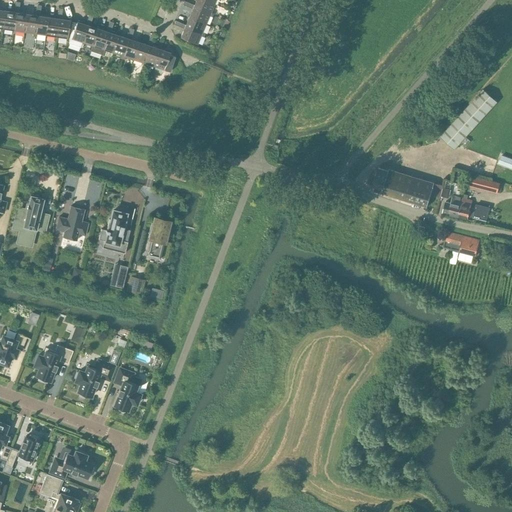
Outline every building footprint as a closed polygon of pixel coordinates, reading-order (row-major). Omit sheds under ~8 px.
[(214,4),(204,0),(196,0),(194,5),(189,3),(188,7),(193,9),(193,7),(213,15),(214,14),(211,12),(214,4)] [(16,13),(13,33),(15,34),(16,31),(24,32),(27,14),(18,13),(19,8),(15,7),(14,12),(16,13)] [(193,9),(189,17),(206,24),(209,16),(212,17),(213,15),(193,7),(193,9)] [(36,10),(36,16),(38,16),(35,37),(37,37),(37,34),(46,35),(48,17),(40,16),(41,11),(36,10)] [(6,11),(3,29),(12,30),(11,33),(13,33),(16,13),(14,12),(6,11)] [(59,19),(56,40),(58,40),(58,37),(67,38),(70,21),(61,19),(62,14),(58,13),(57,19),(59,19)] [(36,16),(27,14),(24,32),(33,33),(32,36),(35,37),(38,16),(36,16)] [(48,17),(46,35),(54,37),(54,39),(56,40),(59,19),(57,19),(48,17)] [(179,27),(184,29),(185,27),(204,35),(205,33),(202,32),(206,24),(189,17),(186,25),(181,23),(179,27)] [(92,46),(98,29),(90,26),(91,21),(87,20),(86,25),(88,26),(81,45),(83,46),(84,43),(92,46)] [(72,22),(69,43),(81,47),(81,45),(88,26),(86,25),(77,22),(77,23),(72,22)] [(108,27),(106,32),(108,32),(101,55),(103,55),(105,50),(113,53),(118,36),(110,33),(112,28),(108,27)] [(184,29),(181,37),(197,44),(201,36),(203,37),(204,35),(185,27),(184,29)] [(108,32),(106,32),(98,29),(92,46),(91,51),(101,55),(108,32)] [(128,33),(127,38),(129,39),(122,59),(124,60),(125,57),(133,60),(139,43),(131,40),(132,35),(128,33)] [(129,39),(127,38),(118,36),(113,53),(121,55),(120,58),(122,59),(129,39)] [(154,66),(160,49),(151,47),(153,42),(149,40),(147,45),(149,46),(143,66),(145,67),(146,64),(154,66)] [(149,46),(147,45),(139,43),(133,60),(142,62),(141,65),(143,66),(149,46)] [(154,66),(164,70),(168,71),(173,58),(169,56),(170,53),(160,49),(154,66)] [(483,89),(440,137),(454,149),(497,102),(483,89)] [(511,152),(505,151),(503,161),(511,162),(511,152)] [(490,181),(470,176),(468,186),(487,191),(490,181)] [(446,200),(443,213),(459,217),(463,199),(464,196),(445,192),(443,199),(446,200)] [(20,237),(33,241),(36,230),(45,232),(49,215),(43,213),(44,209),(41,208),(44,199),(43,198),(43,199),(38,197),(38,195),(33,194),(32,196),(31,196),(31,195),(30,195),(30,196),(31,196),(27,209),(17,207),(13,224),(23,227),(20,237)] [(471,201),(463,199),(459,217),(472,220),(473,218),(486,221),(490,208),(476,204),(475,209),(470,208),(471,201)] [(84,209),(71,206),(67,219),(65,220),(64,218),(59,217),(56,229),(64,232),(63,237),(77,241),(78,234),(85,235),(88,223),(81,221),(84,209)] [(126,214),(113,210),(111,220),(109,219),(106,229),(106,230),(101,229),(98,240),(113,243),(111,250),(125,253),(128,242),(127,241),(130,230),(125,229),(127,221),(125,220),(126,214)] [(147,252),(160,256),(164,242),(164,241),(167,241),(169,232),(166,232),(169,222),(155,218),(154,223),(151,222),(149,232),(151,233),(150,238),(147,252)] [(478,256),(482,241),(447,232),(444,247),(478,256)] [(128,267),(120,265),(115,286),(123,288),(128,267)] [(130,277),(127,290),(141,293),(144,281),(130,277)] [(7,365),(11,355),(15,357),(18,348),(26,351),(30,339),(18,334),(15,341),(4,336),(3,336),(1,343),(0,342),(0,362),(1,363),(1,362),(7,365)] [(142,347),(150,350),(153,343),(144,340),(142,347)] [(40,368),(37,376),(38,377),(38,379),(44,382),(45,380),(49,381),(54,370),(55,370),(57,365),(56,365),(57,360),(68,364),(73,351),(57,345),(55,351),(46,348),(42,357),(38,355),(34,365),(40,368)] [(114,366),(108,364),(98,360),(96,367),(87,363),(84,372),(79,370),(75,381),(81,383),(78,392),(79,393),(79,395),(86,397),(86,395),(90,397),(95,386),(96,386),(100,376),(109,380),(114,366)] [(120,368),(115,382),(122,385),(121,389),(119,389),(117,394),(119,395),(114,406),(118,408),(118,410),(125,412),(125,410),(127,411),(130,402),(136,404),(140,394),(136,392),(139,383),(131,380),(133,374),(120,368)] [(6,460),(11,448),(4,445),(7,437),(3,435),(7,426),(0,423),(1,423),(0,422),(0,449),(3,451),(0,458),(6,460)] [(40,438),(31,434),(30,438),(26,436),(24,441),(22,441),(20,446),(22,447),(18,455),(19,456),(18,458),(29,462),(30,460),(31,460),(31,459),(33,459),(36,452),(34,451),(40,438)] [(11,448),(6,460),(7,460),(5,465),(11,467),(18,451),(11,448)] [(76,473),(88,477),(90,473),(91,474),(94,467),(92,466),(93,465),(84,461),(86,455),(76,451),(74,456),(65,452),(62,461),(55,458),(50,472),(64,477),(67,469),(71,471),(71,472),(76,474),(76,473)] [(57,494),(63,480),(46,474),(39,493),(51,497),(57,499),(55,507),(56,508),(55,510),(54,511),(72,511),(73,509),(75,510),(78,503),(76,502),(77,500),(69,497),(68,498),(61,495),(57,494)]
